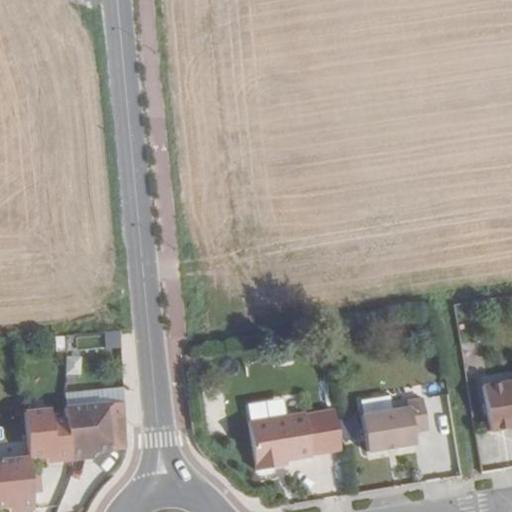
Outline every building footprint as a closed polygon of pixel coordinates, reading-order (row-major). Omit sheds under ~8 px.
[(119,348),(118,335),(105,335),(106,348),(119,348)] [(511,380),(480,386),(488,431),(511,427),(511,380)] [(201,391),(205,423),(218,421),(215,389),(201,391)] [(358,415),(365,451),(413,443),(411,431),(426,429),(421,398),(405,401),(406,407),(358,415)] [(91,451),(110,449),(105,404),(64,408),(65,419),(69,458),(84,457),(83,447),(91,446),(91,451)] [(23,412),(27,457),(45,456),(45,451),(52,450),(53,460),(69,458),(65,419),(51,421),(50,409),(23,412)] [(246,422),(254,470),(274,466),(273,462),(282,460),(309,456),(301,413),(246,422)] [(0,460),(0,506),(8,505),(8,501),(15,500),(16,510),(32,509),(27,457),(13,459),(0,460)]
